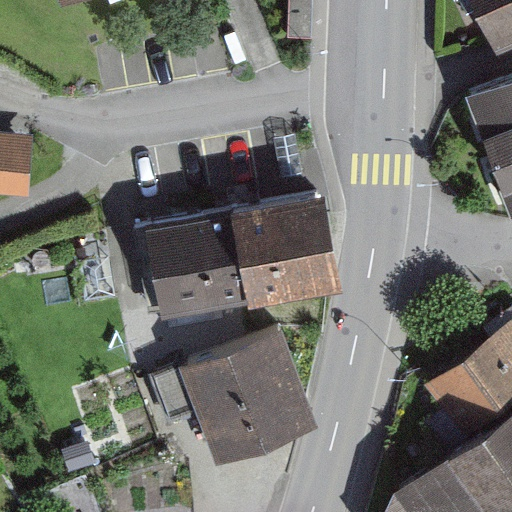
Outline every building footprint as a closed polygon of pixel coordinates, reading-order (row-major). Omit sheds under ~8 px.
[(511,43),(511,0),(486,0),(507,46),(511,43)] [(511,228),(511,102),(459,122),(498,233),(511,228)] [(0,189),(21,190),(24,148),(0,146),(0,189)] [(307,303),(292,225),(133,255),(148,333),(307,303)] [(409,466),(384,511),(511,511),(511,304),(431,357),(474,424),(409,466)] [(286,438),(256,361),(173,394),(203,470),(286,438)]
